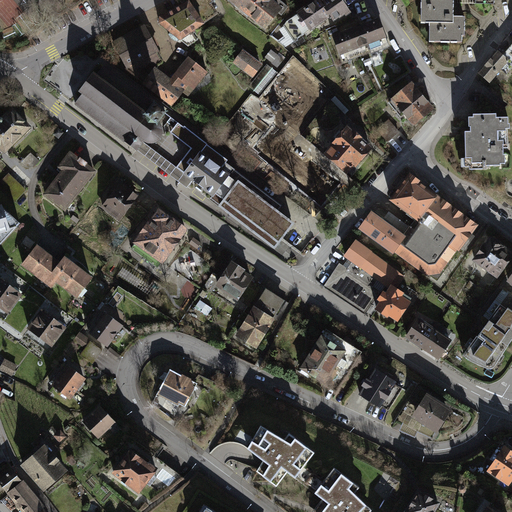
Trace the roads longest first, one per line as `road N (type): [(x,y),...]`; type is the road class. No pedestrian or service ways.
road 1 (residential): [(496,403),(469,440),(425,449),(186,342),(155,343),(130,368),(136,411),(268,511)]
road 2 (residential): [(9,73),(299,281)]
road 3 (residential): [(299,281),(496,403)]
road 4 (residential): [(299,281),(406,155)]
road 5 (residential): [(9,73),(150,0)]
road 6 (residential): [(511,232),(406,155)]
road 7 (residential): [(373,0),(448,103)]
